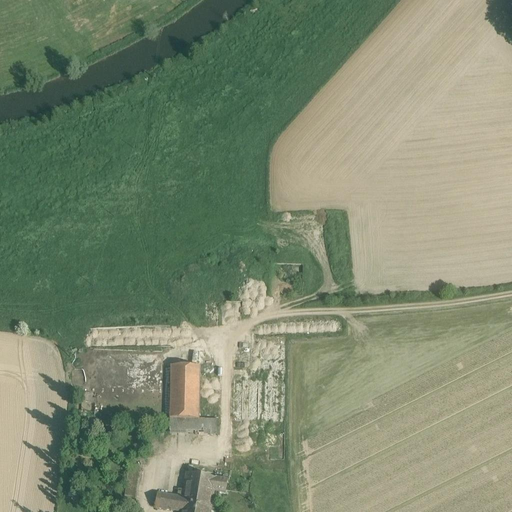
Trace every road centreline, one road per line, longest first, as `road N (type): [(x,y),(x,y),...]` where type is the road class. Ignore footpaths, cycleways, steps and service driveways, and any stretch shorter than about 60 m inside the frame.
road 1 (track): [(511,293),(277,315),(238,334),(227,352)]
road 2 (track): [(146,511),(155,470),(169,457),(221,446),(227,436),(227,352)]
